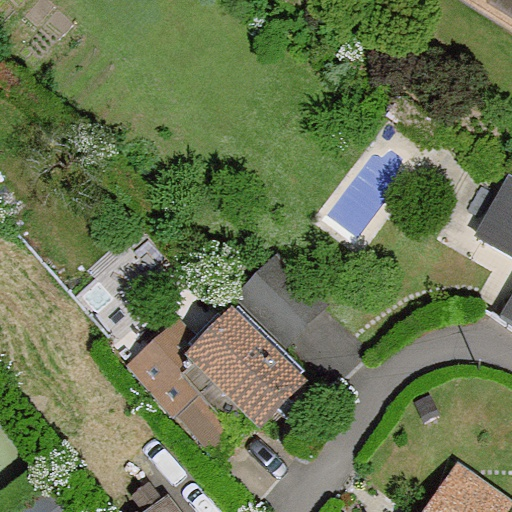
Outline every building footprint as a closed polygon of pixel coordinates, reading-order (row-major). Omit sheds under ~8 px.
[(511,0),(480,0),(511,20),(511,0)] [(511,302),(501,322),(511,329),(511,180),(510,179),(477,239),(511,260),(511,302)] [(327,306),(279,259),(240,298),(287,345),(327,306)] [(260,433),(305,388),(232,316),(201,349),(178,323),(132,368),(213,460),(252,425),(260,433)] [(509,511),(511,509),(511,504),(459,470),(431,511),(173,511),(167,503),(155,511),(509,511)] [(61,511),(47,493),(21,511),(61,511)]
